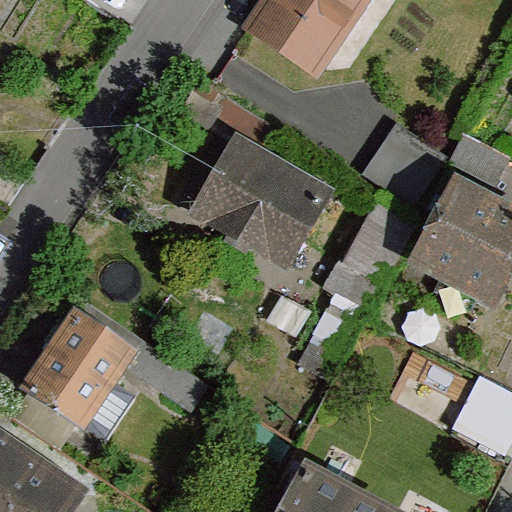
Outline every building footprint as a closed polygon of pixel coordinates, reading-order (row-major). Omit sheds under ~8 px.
[(273,0),(251,33),(314,76),(365,0),(273,0)] [(416,195),(449,155),(409,122),(376,161),(416,195)] [(327,197),(232,145),(187,226),(282,279),(327,197)] [(511,283),(511,216),(447,185),(402,279),(493,323),(511,283)] [(68,322),(18,403),(79,440),(129,359),(68,322)] [(474,391),(415,359),(389,406),(449,438),(474,391)] [(511,449),(511,383),(487,371),(460,423),(511,449)] [(82,511),(92,499),(7,440),(0,450),(0,511),(82,511)] [(373,511),(296,473),(275,511),(373,511)]
